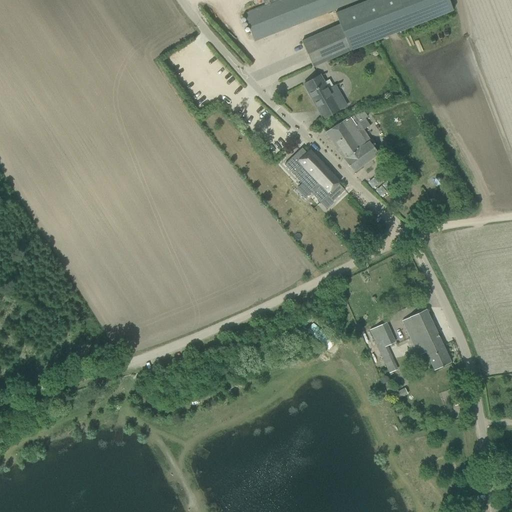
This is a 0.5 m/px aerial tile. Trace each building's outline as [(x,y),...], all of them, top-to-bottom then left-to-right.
[(263,0),(266,6),(244,15),(253,40),(357,0),(263,0)] [(453,11),(448,0),(369,0),(335,14),(340,25),(349,51),(405,29),(453,11)] [(349,51),(340,25),(302,42),(313,67),(349,51)] [(339,110),(320,75),(304,85),(323,119),(339,110)] [(364,111),(354,116),(349,117),(325,132),(333,144),(335,143),(336,144),(346,158),(344,160),(353,172),(378,154),(370,142),(371,141),(363,130),(370,125),(365,118),(368,117),(364,111)] [(293,159),(292,157),(284,165),(320,204),(328,197),(332,202),(345,190),(338,183),(340,182),(313,153),(310,150),(307,153),(302,148),(294,156),(295,157),(293,159)] [(394,171),(400,179),(408,174),(402,165),(394,171)] [(434,370),(450,363),(426,310),(409,317),(409,318),(402,321),(418,356),(426,352),(434,370)] [(393,358),(388,346),(379,350),(384,362),(393,358)] [(455,406),(463,403),(457,387),(449,390),(455,406)] [(397,399),(405,395),(402,389),(394,393),(397,399)]
